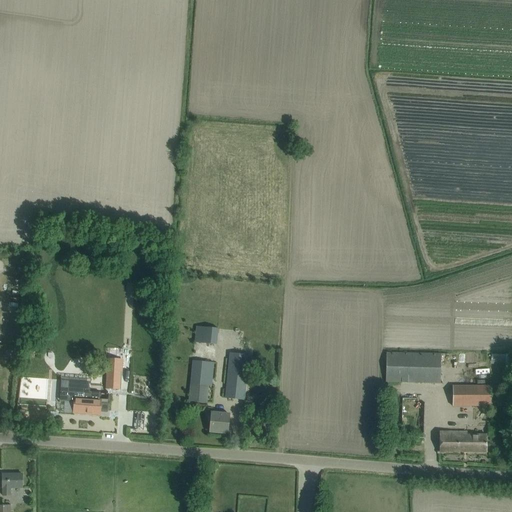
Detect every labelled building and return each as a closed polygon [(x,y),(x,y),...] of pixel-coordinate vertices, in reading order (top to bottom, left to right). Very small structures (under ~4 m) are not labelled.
[(188,401),(207,403),(208,385),(211,386),(213,363),(217,328),(196,326),(192,361),(188,401)] [(224,398),(244,400),(247,367),(258,368),(259,356),(229,353),(224,398)] [(440,383),(441,354),(386,353),(386,382),(440,383)] [(107,372),(120,372),(121,355),(108,354),(107,372)] [(63,392),(62,400),(73,401),(72,413),(85,414),(85,415),(94,416),(94,415),(99,415),(100,409),(106,409),(105,411),(117,412),(119,395),(121,395),(122,376),(108,375),(106,403),(100,403),(100,399),(99,399),(99,392),(85,391),(85,388),(69,386),(69,392),(63,392)] [(271,396),(272,383),(254,381),(271,396)] [(490,406),(490,386),(452,386),(452,406),(490,406)] [(409,395),(409,400),(429,399),(429,390),(418,390),(419,394),(409,395)] [(227,433),(229,414),(216,413),(216,409),(211,408),(209,432),(227,433)] [(486,452),(486,435),(467,435),(467,432),(440,432),(439,452),(486,452)] [(429,442),(430,435),(423,434),(422,441),(429,442)] [(10,488),(22,488),(22,474),(2,474),(2,496),(10,495),(10,488)]
